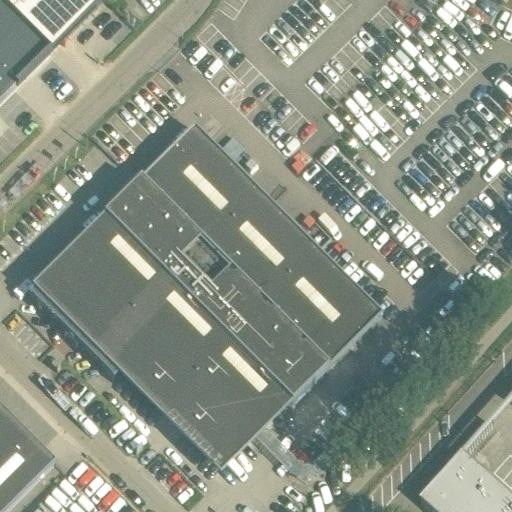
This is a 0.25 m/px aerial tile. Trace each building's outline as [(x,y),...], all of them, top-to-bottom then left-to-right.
[(3,0),(0,3),(0,7),(50,58),(98,10),(88,0),(3,0)] [(0,107),(50,58),(0,7),(0,107)] [(133,377),(285,225),(194,133),(134,192),(135,193),(28,300),(113,385),(127,371),(133,377)] [(291,412),(339,364),(382,321),(285,225),(133,377),(223,468),(285,406),(291,412)] [(511,511),(511,405),(511,406),(511,501),(466,460),(494,429),(492,427),(422,507),(427,511),(511,511)] [(0,511),(8,511),(55,466),(0,411),(0,511)]
